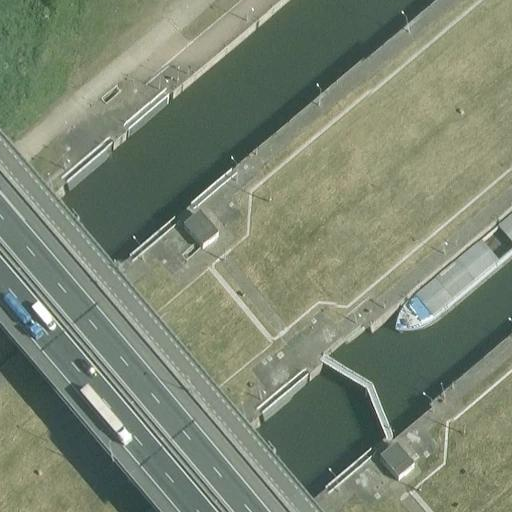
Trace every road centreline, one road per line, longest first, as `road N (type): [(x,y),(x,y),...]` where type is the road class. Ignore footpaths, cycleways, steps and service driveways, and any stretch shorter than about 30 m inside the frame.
road 1 (unclassified): [(301,511),(0,156)]
road 2 (motorway): [(245,511),(0,220)]
road 3 (motorway): [(0,285),(192,511)]
road 4 (unclassified): [(0,168),(202,0)]
